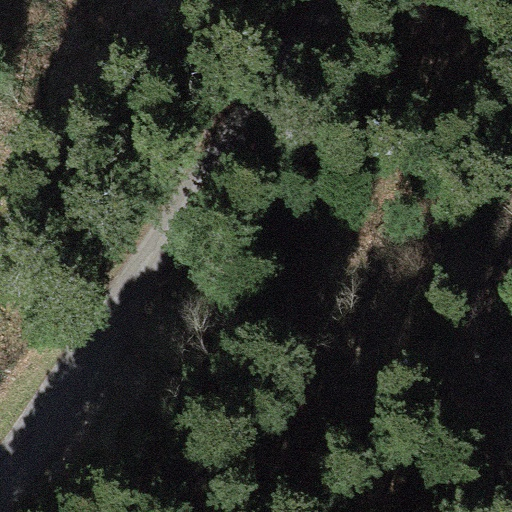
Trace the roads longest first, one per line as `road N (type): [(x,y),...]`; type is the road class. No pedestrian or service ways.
road 1 (track): [(342,0),(248,189),(50,398),(0,438)]
road 2 (track): [(0,138),(37,0)]
